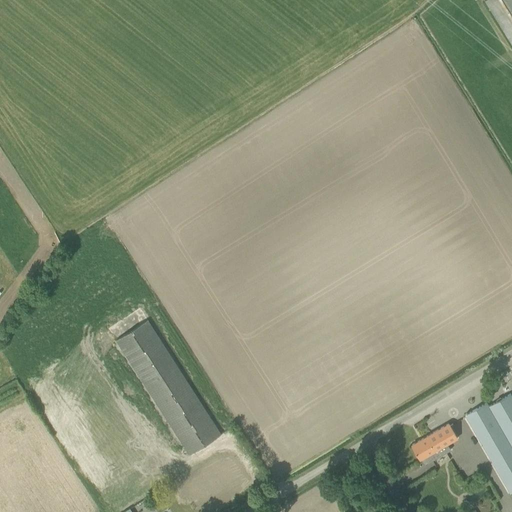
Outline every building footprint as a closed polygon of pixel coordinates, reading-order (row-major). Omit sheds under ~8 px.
[(511,0),(485,0),(511,43),(511,0)] [(188,454),(219,436),(148,320),(118,339),(188,454)] [(162,472),(98,368),(75,382),(139,486),(162,472)] [(511,511),(511,396),(511,394),(489,406),(487,402),(467,414),(466,413),(466,414),(465,415),(510,494),(511,492),(511,511)] [(76,406),(54,421),(113,511),(131,511),(129,508),(138,502),(113,464),(115,463),(103,444),(101,446),(76,406)] [(412,445),(420,460),(422,459),(425,465),(452,450),(448,444),(457,438),(448,424),(412,445)] [(195,464),(173,476),(186,499),(238,471),(229,453),(199,470),(195,464)]
